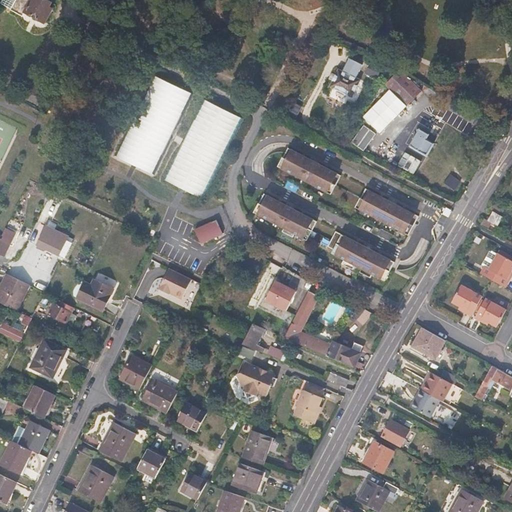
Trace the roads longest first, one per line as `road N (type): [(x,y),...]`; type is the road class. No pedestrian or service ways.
road 1 (secondary): [(299,511),(413,307)]
road 2 (secondary): [(413,307),(511,147)]
road 3 (residential): [(90,394),(34,511)]
